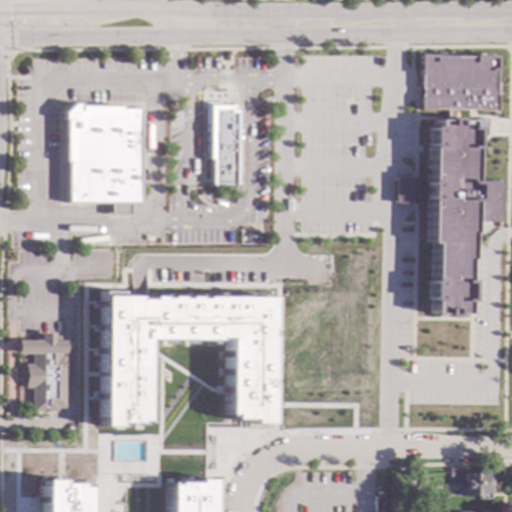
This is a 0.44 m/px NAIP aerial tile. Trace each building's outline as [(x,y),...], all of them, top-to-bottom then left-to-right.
[(414,111),(415,57),(491,58),(491,84),(491,112),(470,112),(449,111),(449,120),(450,120),(450,122),(462,123),(462,129),(467,129),(466,183),(474,183),(495,183),(495,223),(493,223),(474,223),(472,223),(472,215),(465,215),(465,235),(463,235),(462,262),(460,262),(459,283),(462,283),(462,305),(458,305),(458,317),(446,317),(446,320),(437,320),(437,317),(425,316),(425,303),(422,303),(423,283),(426,283),(427,246),(421,246),(421,209),(420,209),(420,203),(417,203),(417,205),(412,205),(388,205),(388,180),(411,180),(418,180),(418,183),(420,183),(421,177),(423,177),(423,129),(428,129),(428,123),(439,123),(439,121),(439,120),(441,120),(441,111),(414,111)] [(75,106),(117,107),(117,108),(137,109),(135,205),(126,204),(126,210),(126,217),(106,217),(106,210),(106,206),(62,205),(63,163),(60,163),(61,121),(57,121),(57,114),(67,104),(75,104),(75,106)] [(230,108),(237,108),(236,189),(230,189),(230,187),(211,187),(211,190),(203,190),(203,182),(204,105),(230,105),(230,108)] [(130,275),(129,299),(143,300),(144,276),(130,275)] [(96,292),(116,292),(116,297),(136,297),(265,298),(263,405),(263,426),(220,425),(220,396),(220,391),(220,386),(220,340),(147,339),(140,339),(139,349),(139,424),(111,423),(111,428),(95,428),(96,292)] [(51,334),(51,337),(61,337),(61,356),(60,355),(60,356),(64,356),(62,409),(55,409),(54,413),(42,413),(42,409),(40,409),(40,414),(28,413),(29,390),(22,390),(23,365),(29,365),(29,355),(14,355),(14,341),(30,341),(30,336),(36,336),(37,334),(51,334)] [(488,499),(471,499),(471,498),(460,498),(460,484),(448,484),(448,471),(488,471),(488,499)] [(36,511),(37,480),(82,480),(81,511),(161,511),(161,481),(205,481),(204,511),(36,511)]
